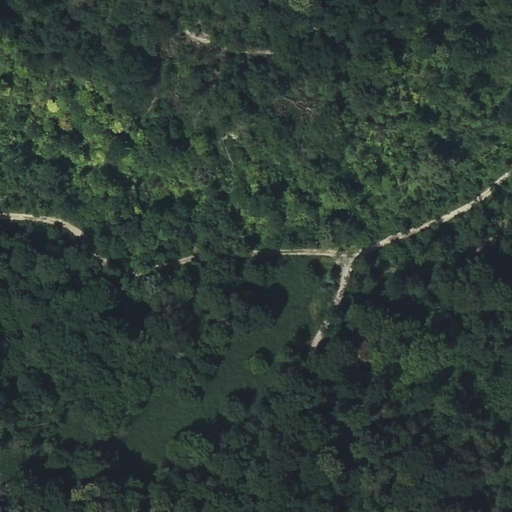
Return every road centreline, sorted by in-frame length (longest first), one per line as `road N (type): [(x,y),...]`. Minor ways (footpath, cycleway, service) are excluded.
road 1 (track): [(0,233),(72,271),(262,240),(377,241),(496,193),(511,167)]
road 2 (track): [(193,511),(377,241)]
